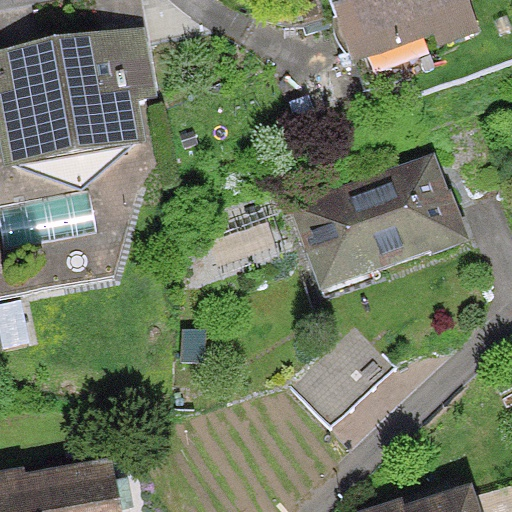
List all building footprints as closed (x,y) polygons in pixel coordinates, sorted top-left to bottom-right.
[(490,0),(334,0),(353,58),(494,12),(490,0)] [(136,41),(0,63),(0,122),(0,123),(8,167),(137,146),(130,104),(146,101),(136,41)] [(429,165),(305,209),(332,285),(456,242),(429,165)] [(395,368),(355,326),(295,383),(334,424),(395,368)] [(114,511),(108,470),(0,487),(0,511),(114,511)]
